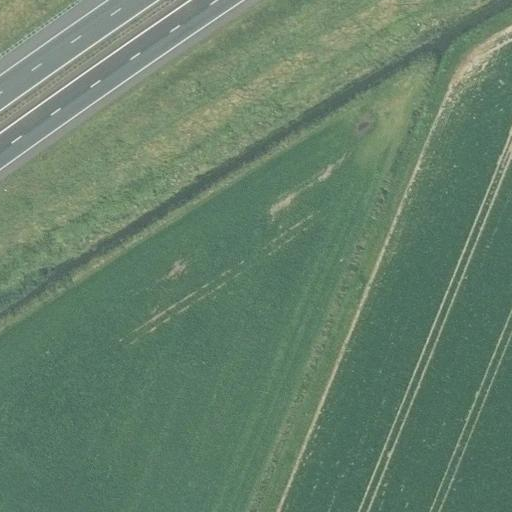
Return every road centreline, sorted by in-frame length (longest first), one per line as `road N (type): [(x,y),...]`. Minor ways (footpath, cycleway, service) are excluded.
road 1 (motorway): [(0,152),(218,0)]
road 2 (motorway): [(135,0),(0,94)]
